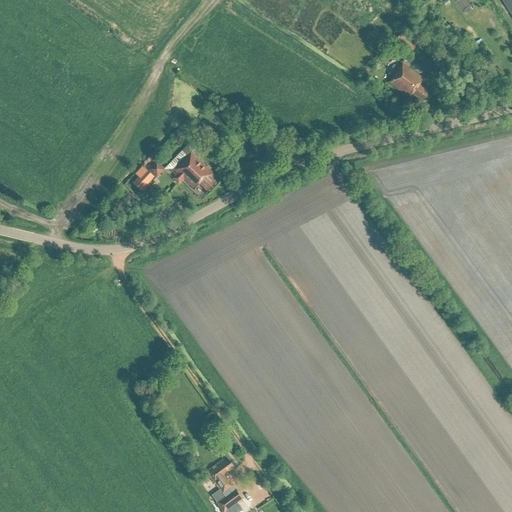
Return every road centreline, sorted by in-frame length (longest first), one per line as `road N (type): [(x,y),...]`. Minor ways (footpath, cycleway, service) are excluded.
road 1 (unclassified): [(0,230),(113,251),(184,224),(295,164),(511,107)]
road 2 (track): [(113,251),(287,511)]
